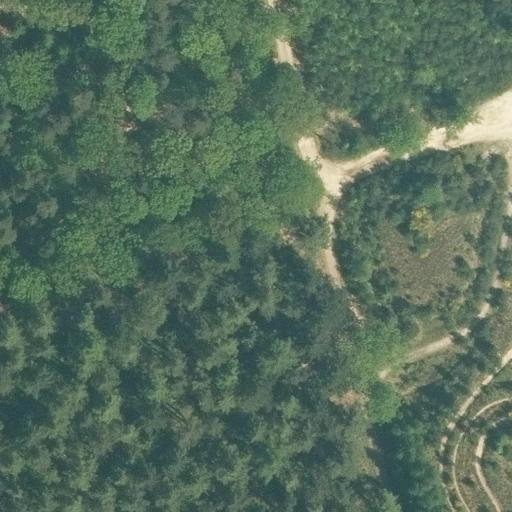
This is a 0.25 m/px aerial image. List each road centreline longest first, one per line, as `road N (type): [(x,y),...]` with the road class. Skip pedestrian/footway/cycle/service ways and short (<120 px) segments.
road 1 (track): [(0,283),(310,164)]
road 2 (track): [(356,385),(296,107)]
road 3 (track): [(511,102),(315,190)]
road 4 (track): [(388,511),(356,385)]
